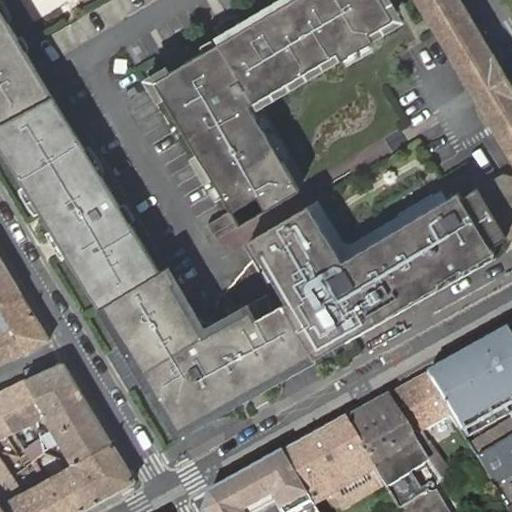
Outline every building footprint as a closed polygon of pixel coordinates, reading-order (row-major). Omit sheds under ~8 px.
[(0,0),(0,124),(52,97),(0,9),(0,0)] [(80,0),(86,9),(100,0),(80,0)] [(210,229),(216,240),(240,226),(300,190),(249,105),(345,48),(349,54),(382,34),(379,28),(401,15),(392,0),(290,0),(244,28),(223,40),(155,82),(233,215),(210,229)] [(417,0),(422,7),(435,30),(474,97),(511,159),(511,161),(511,89),(506,79),(459,0),(417,0)] [(214,26),(223,40),(244,28),(235,13),(214,26)] [(0,124),(0,143),(101,308),(159,272),(52,97),(0,124)] [(511,175),(511,176),(504,174),(491,182),(489,188),(480,194),(478,189),(462,199),(459,193),(447,200),(443,194),(351,248),(341,245),(316,203),(250,241),(286,303),(260,318),(256,320),(248,306),(205,330),(167,268),(159,272),(101,308),(180,438),(257,393),(439,285),(438,283),(461,270),(462,271),(494,253),(491,248),(507,238),(509,242),(511,240),(511,175)] [(0,364),(50,341),(21,293),(0,258),(0,364)] [(256,320),(260,318),(252,304),(248,306),(256,320)] [(470,352),(427,376),(451,416),(458,426),(461,432),(511,403),(511,339),(507,331),(470,352)] [(84,395),(64,363),(62,363),(25,379),(46,413),(43,419),(48,420),(52,414),(84,395)] [(427,376),(388,398),(429,463),(432,466),(443,458),(424,431),(451,416),(427,376)] [(25,379),(0,391),(0,412),(12,433),(15,432),(43,419),(46,413),(25,379)] [(87,402),(84,395),(52,414),(48,420),(49,422),(72,458),(74,462),(79,463),(113,443),(87,402)] [(388,398),(345,421),(384,485),(400,511),(447,511),(444,507),(435,493),(434,493),(434,494),(433,494),(432,494),(431,494),(430,494),(430,493),(429,493),(428,492),(427,492),(426,491),(425,489),(420,492),(410,475),(429,463),(388,398)] [(0,412),(0,425),(6,436),(12,433),(0,412)] [(511,415),(470,441),(496,485),(511,475),(511,415)] [(451,416),(424,431),(432,441),(458,426),(451,416)] [(303,491),(316,511),(334,511),(384,485),(345,421),(313,438),(282,455),(303,491)] [(135,480),(113,443),(79,463),(74,462),(73,467),(79,469),(97,502),(134,482),(135,480)] [(209,497),(205,511),(264,511),(303,491),(282,455),(240,480),(209,497)] [(0,484),(12,476),(0,457),(0,484)] [(69,469),(73,467),(74,462),(72,458),(67,461),(66,465),(69,469)] [(443,458),(432,466),(440,478),(451,471),(443,458)] [(1,506),(5,511),(79,511),(97,502),(79,469),(73,467),(69,469),(38,486),(35,488),(24,494),(1,506)] [(0,484),(0,504),(1,506),(24,494),(12,476),(0,484)] [(31,484),(35,488),(38,486),(38,483),(37,480),(33,479),(30,479),(27,480),(28,483),(31,484)]
